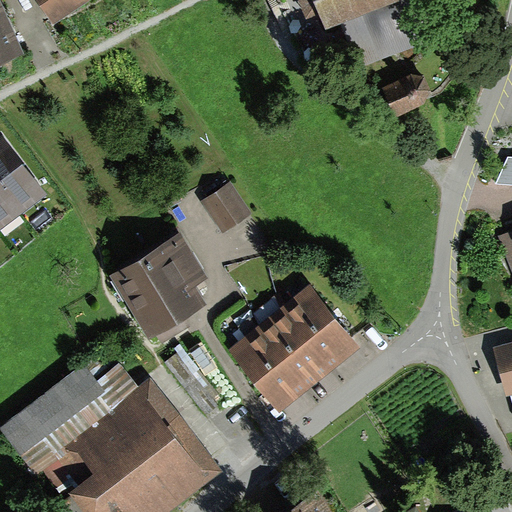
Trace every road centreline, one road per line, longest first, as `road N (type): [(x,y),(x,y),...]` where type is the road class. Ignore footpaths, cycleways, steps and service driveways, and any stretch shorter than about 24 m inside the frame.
road 1 (residential): [(511,29),(456,176),(436,300)]
road 2 (residential): [(393,353),(202,511)]
